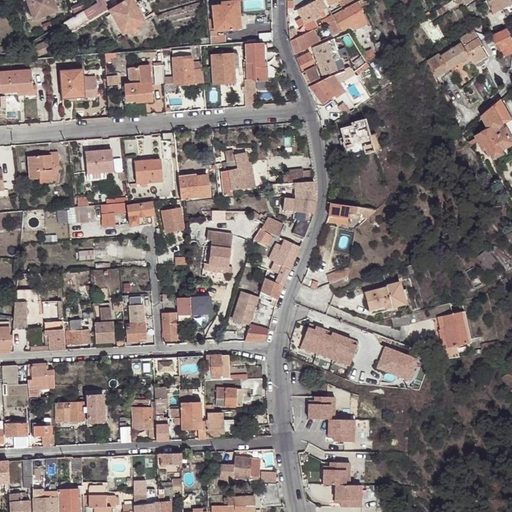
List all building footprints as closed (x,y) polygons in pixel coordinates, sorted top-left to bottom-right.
[(27,0),(35,19),(58,11),(54,0),(27,0)] [(109,8),(103,0),(101,0),(97,2),(72,17),(64,22),(69,31),(109,8)] [(123,35),(129,31),(138,26),(147,20),(144,14),(146,13),(140,1),(138,0),(127,0),(109,11),(123,35)] [(312,16),(328,8),(327,7),(323,0),(316,0),(297,10),(301,19),(296,21),(298,27),(305,24),(308,31),(317,27),(312,16)] [(358,1),(357,0),(342,0),(339,2),(342,10),(358,1)] [(497,0),(485,0),(491,13),(501,8),(497,0)] [(511,0),(497,0),(501,8),(511,2),(511,0)] [(360,7),(358,1),(342,10),(332,16),(335,20),(342,32),(353,28),(352,27),(360,22),(354,11),(360,7)] [(72,6),(74,11),(84,8),(82,3),(72,6)] [(212,6),(215,31),(236,29),(233,4),(221,6),(212,6)] [(335,20),(332,16),(321,21),(323,25),(330,22),(333,20),(335,20)] [(330,22),(337,34),(341,33),(333,20),(330,22)] [(64,29),(60,24),(53,28),(57,34),(64,29)] [(138,26),(129,31),(131,34),(140,29),(138,26)] [(511,40),(506,29),(491,36),(501,57),(511,51),(511,40)] [(469,57),(474,65),(487,57),(480,46),(482,44),(473,30),(458,39),(469,57)] [(290,42),(298,38),(296,32),(289,35),(290,41),(290,42)] [(308,32),(298,38),(290,42),(295,55),(306,49),(309,48),(312,46),(314,44),(308,32)] [(458,39),(457,38),(438,52),(439,54),(427,62),(437,78),(469,57),(458,39)] [(30,47),(34,56),(53,49),(49,40),(30,47)] [(312,48),(322,77),(337,71),(331,53),(338,50),(334,40),(312,48)] [(378,54),(385,48),(383,40),(375,46),(378,54)] [(245,63),(254,62),(264,62),(263,43),(244,44),(245,63)] [(170,51),(173,85),(193,83),(191,62),(190,49),(170,51)] [(210,55),(212,85),(235,83),(233,53),(210,55)] [(310,53),(296,59),(302,73),(307,85),(319,79),(310,53)] [(201,61),(191,62),(193,83),(203,82),(201,61)] [(246,79),(254,79),(254,68),(254,62),(245,63),(246,79)] [(163,65),(153,66),(155,84),(164,84),(163,65)] [(124,85),(125,100),(135,99),(136,103),(153,101),(151,67),(136,68),(137,84),(124,85)] [(254,68),(254,79),(254,81),(267,80),(267,68),(254,68)] [(31,69),(0,71),(0,90),(0,93),(18,92),(32,91),(32,85),(31,69)] [(61,100),(71,99),(70,95),(84,95),(83,77),(82,70),(59,71),(61,100)] [(318,99),(339,83),(333,75),(328,77),(334,86),(318,98),(318,99)] [(97,97),(95,76),(83,77),(84,95),(84,98),(97,97)] [(107,76),(107,85),(119,85),(118,76),(107,76)] [(328,77),(309,87),(317,98),(318,98),(334,86),(328,77)] [(245,95),(245,106),(255,106),(254,95),(252,95),(252,80),(244,80),(245,95)] [(318,99),(322,104),(334,96),(336,98),(345,91),(339,83),(318,99)] [(37,94),(36,84),(32,85),(32,91),(18,92),(18,95),(37,94)] [(511,143),(511,118),(502,100),(482,117),(489,131),(467,143),(469,147),(479,141),(488,156),(492,154),(494,158),(501,154),(499,150),(511,143)] [(342,107),(329,115),(334,123),(347,115),(342,107)] [(372,145),(369,136),(365,120),(351,123),(351,126),(340,129),(343,142),(342,142),(347,159),(365,154),(363,147),(372,145)] [(304,122),(296,123),(299,136),(306,135),(304,122)] [(380,150),(375,134),(369,136),(372,145),(374,152),(380,150)] [(365,154),(374,152),(372,145),(363,147),(365,154)] [(84,151),(86,171),(103,170),(103,172),(112,171),(110,149),(84,151)] [(26,156),(28,179),(51,178),(51,167),(58,167),(57,151),(50,152),(50,154),(26,156)] [(237,168),(243,167),(245,167),(246,166),(247,165),(248,164),(248,163),(248,162),(246,153),(234,156),(233,151),(226,152),(226,163),(223,163),(225,172),(222,172),(226,196),(233,195),(232,191),(241,189),(239,179),(237,168)] [(134,164),(136,184),(162,182),(161,160),(151,161),(151,163),(134,164)] [(241,189),(256,186),(251,162),(248,162),(248,163),(248,164),(247,165),(246,166),(245,167),(243,167),(237,168),(239,179),(241,189)] [(312,169),(304,170),(305,183),(313,182),(312,169)] [(86,171),(86,179),(104,178),(103,172),(103,170),(86,171)] [(291,184),(305,183),(304,170),(288,172),(289,184),(291,184)] [(207,198),(208,198),(206,177),(196,178),(196,174),(178,176),(180,200),(183,200),(198,199),(207,198)] [(315,201),(313,182),(305,183),(291,184),(292,189),(294,189),(295,199),(284,198),(283,211),(294,212),(293,219),(298,219),(292,233),(304,238),(310,223),(299,219),(299,212),(313,214),(315,201)] [(127,205),(130,226),(146,224),(145,216),(153,214),(152,202),(127,205)] [(124,203),(100,205),(102,226),(115,225),(114,213),(117,213),(117,212),(125,211),(124,203)] [(331,204),(331,203),(329,203),(328,216),(351,219),(352,214),(360,215),(361,208),(331,204)] [(71,214),(72,223),(89,222),(88,218),(94,218),(93,205),(75,207),(75,213),(71,214)] [(161,210),(164,233),(184,230),(180,208),(161,210)] [(351,219),(356,220),(359,217),(366,218),(376,210),(361,208),(360,215),(352,214),(351,219)] [(266,222),(266,221),(254,213),(252,216),(255,218),(264,225),(266,222)] [(255,218),(249,228),(259,234),(261,231),(264,225),(255,218)] [(262,231),(278,238),(284,226),(268,219),(266,221),(266,222),(264,225),(261,231),(262,231)] [(233,234),(207,231),(206,240),(212,241),(224,242),(224,249),(231,250),(233,234)] [(262,231),(261,231),(259,234),(255,240),(251,254),(254,255),(259,243),(267,246),(271,237),(262,231)] [(209,263),(209,265),(229,268),(229,266),(231,250),(224,249),(224,242),(212,241),(209,263)] [(290,270),(300,248),(284,241),(274,262),(274,263),(272,268),(280,272),(276,283),(282,286),(290,270)] [(204,263),(204,270),(231,274),(232,267),(229,266),(229,268),(209,265),(209,263),(204,263)] [(328,275),(330,283),(347,276),(349,267),(328,275)] [(314,281),(304,277),(301,284),(311,287),(314,281)] [(504,277),(495,283),(499,289),(509,286),(504,277)] [(278,299),(282,286),(276,283),(265,278),(261,292),(278,299)] [(368,310),(373,309),(390,305),(391,308),(405,304),(401,290),(399,282),(385,286),(386,287),(364,293),(368,310)] [(499,289),(502,294),(511,289),(509,286),(499,289)] [(401,290),(405,304),(410,303),(406,288),(401,290)] [(16,292),(13,329),(26,329),(27,329),(27,301),(39,301),(39,291),(16,292)] [(241,291),(232,319),(250,325),(251,322),(253,316),(237,311),(244,292),(241,291)] [(253,316),(256,307),(259,297),(244,292),(237,311),(253,316)] [(191,319),(189,297),(176,297),(178,320),(191,319)] [(122,301),(122,306),(135,306),(135,298),(122,299),(122,301)] [(61,314),(60,301),(42,302),(43,315),(61,314)] [(122,301),(112,302),(113,312),(118,311),(118,315),(123,314),(122,306),(122,301)] [(111,307),(98,308),(99,323),(112,322),(111,307)] [(267,310),(256,307),(253,316),(251,322),(261,325),(267,310)] [(465,311),(461,312),(468,344),(471,343),(465,311)] [(461,312),(443,316),(445,327),(444,327),(448,347),(468,344),(461,312)] [(94,324),(93,313),(83,314),(84,325),(94,324)] [(162,314),(164,341),(176,340),(175,333),(176,333),(174,313),(162,314)] [(250,325),(245,342),(266,341),(269,331),(273,316),(269,315),(267,321),(266,321),(264,326),(266,327),(265,329),(250,325)] [(443,316),(437,317),(440,329),(438,329),(442,349),(448,347),(444,327),(445,327),(443,316)] [(0,353),(11,353),(12,334),(9,334),(9,320),(0,320),(0,353)] [(67,331),(68,350),(75,350),(75,344),(89,342),(88,329),(81,330),(81,320),(69,321),(70,331),(67,331)] [(63,321),(44,322),(45,331),(48,331),(64,330),(63,321)] [(125,322),(127,342),(137,342),(137,339),(143,339),(142,324),(136,324),(136,321),(125,322)] [(94,323),(96,343),(113,342),(112,322),(99,323),(94,323)] [(314,330),(308,328),(300,347),(350,366),(357,346),(351,344),(352,340),(332,333),(330,336),(324,334),(326,330),(315,326),(314,330)] [(11,353),(21,352),(23,335),(26,335),(26,329),(13,329),(11,353)] [(65,350),(64,330),(48,331),(49,351),(65,350)] [(32,352),(47,351),(47,343),(31,344),(32,352)] [(374,374),(413,387),(421,362),(382,349),(374,374)] [(221,378),(221,380),(229,380),(247,379),(247,375),(229,376),(228,355),(206,356),(207,368),(210,368),(211,378),(221,378)] [(154,374),(154,379),(179,378),(178,358),(153,359),(154,374)] [(141,360),(141,375),(154,374),(153,359),(141,360)] [(49,385),(45,364),(28,365),(32,380),(29,380),(31,388),(29,389),(30,397),(39,395),(38,387),(49,385)] [(2,366),(3,384),(18,384),(18,365),(2,366)] [(504,385),(511,381),(511,371),(501,377),(504,385)] [(216,388),(215,401),(224,401),(224,404),(224,407),(241,407),(242,389),(216,388)] [(84,420),(83,407),(83,391),(77,392),(78,402),(70,402),(70,408),(56,408),(56,421),(84,420)] [(88,407),(88,420),(88,423),(104,422),(102,395),(87,395),(88,407)] [(182,424),(181,424),(181,429),(197,429),(198,440),(205,439),(205,430),(205,425),(201,426),(200,395),(194,396),(194,402),(181,403),(182,424)] [(314,404),(308,404),(308,419),(328,419),(328,435),(334,435),(334,438),(334,442),(360,443),(361,420),(340,420),(341,397),(315,397),(314,400),(314,404)] [(156,437),(156,442),(168,441),(168,419),(164,419),(163,419),(163,399),(155,400),(155,402),(156,427),(156,437)] [(156,437),(156,427),(155,402),(132,403),(133,428),(133,433),(140,433),(151,433),(151,437),(152,437),(156,437)] [(177,418),(177,410),(168,410),(169,418),(177,418)] [(205,430),(205,439),(216,439),(223,438),(223,436),(230,436),(230,432),(233,432),(232,421),(222,421),(222,412),(207,412),(208,420),(205,420),(205,425),(205,430)] [(6,424),(6,437),(28,436),(27,423),(6,424)] [(49,435),(51,435),(50,426),(46,426),(46,423),(32,424),(33,436),(42,436),(43,447),(50,447),(49,435)] [(120,427),(121,443),(131,443),(131,438),(131,427),(120,427)] [(271,436),(270,427),(259,429),(260,437),(271,436)] [(181,463),(180,454),(160,454),(160,467),(169,467),(169,464),(181,463)] [(81,472),(81,457),(71,458),(71,472),(81,472)] [(235,457),(233,471),(250,473),(252,458),(235,457)] [(252,458),(250,473),(259,474),(261,459),(252,458)] [(22,460),(23,477),(32,476),(31,460),(22,460)] [(8,461),(0,461),(0,483),(5,483),(5,487),(9,487),(8,461)] [(331,470),(325,469),(324,484),(345,485),(344,500),(350,500),(350,504),(350,508),(376,508),(377,486),(357,485),(358,463),(331,462),(331,466),(331,470)] [(265,482),(279,482),(277,471),(262,474),(262,482),(265,482)] [(219,484),(218,475),(207,476),(207,484),(219,484)] [(23,477),(23,488),(32,488),(32,476),(23,477)] [(282,502),(279,482),(265,482),(266,503),(282,502)] [(79,511),(79,489),(57,490),(57,492),(58,511),(79,511)] [(20,492),(9,492),(9,511),(30,511),(30,501),(21,501),(20,492)] [(32,493),(32,511),(58,511),(57,492),(32,493)] [(158,493),(158,505),(158,511),(170,511),(170,501),(163,501),(163,493),(158,493)] [(88,496),(88,508),(93,508),(106,508),(109,508),(109,502),(106,502),(106,494),(103,494),(103,496),(88,496)] [(93,508),(93,511),(111,511),(111,507),(116,507),(115,494),(106,494),(106,502),(109,502),(109,508),(106,508),(93,508)] [(133,496),(133,502),(133,511),(158,511),(158,505),(153,506),(153,504),(143,504),(142,496),(133,496)] [(234,506),(234,511),(253,511),(253,496),(226,498),(227,505),(227,506),(234,506)] [(133,511),(133,502),(126,503),(126,507),(124,507),(124,511),(133,511)]
